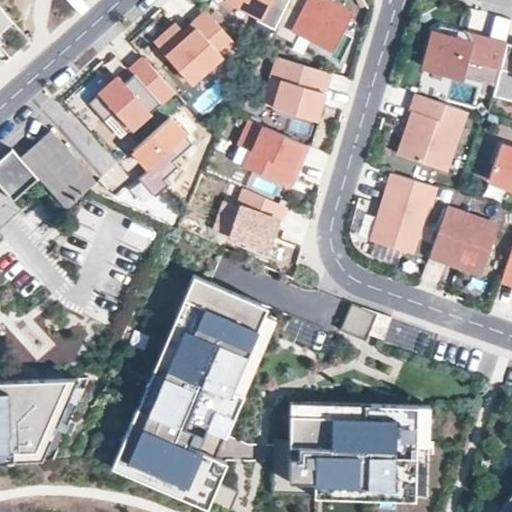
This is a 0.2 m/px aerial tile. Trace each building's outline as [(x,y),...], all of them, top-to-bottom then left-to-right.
[(289,0),(228,0),(259,15),(256,20),(275,29),(289,0)] [(320,0),(289,0),(275,29),(273,32),(292,42),(298,30),(331,47),(349,10),(328,0),(322,0),(322,1),(320,0)] [(190,82),(235,42),(207,11),(184,31),(177,24),(155,43),(190,82)] [(0,20),(0,33),(13,22),(6,14),(0,20)] [(496,85),(507,43),(489,38),(487,45),(470,41),(471,38),(468,32),(467,31),(441,24),(433,28),(423,66),(496,85)] [(487,45),(489,38),(468,32),(471,38),(470,41),(487,45)] [(511,43),(507,43),(496,85),(493,96),(511,100),(511,43)] [(333,75),(275,57),(269,78),(280,81),(271,108),(317,123),(333,75)] [(120,76),(90,103),(106,120),(112,114),(128,132),(174,90),(145,58),(131,70),(135,74),(125,82),(120,76)] [(444,170),(465,110),(417,93),(411,111),(413,112),(399,154),(444,170)] [(307,145),(251,121),(241,144),(254,151),(247,167),(289,186),(307,145)] [(97,181),(51,129),(20,156),(38,176),(67,209),(91,187),(97,181)] [(511,148),(501,144),(488,179),(511,187),(511,148)] [(13,148),(0,159),(0,184),(13,199),(38,176),(20,156),(17,153),(13,148)] [(436,185),(393,172),(373,240),(412,251),(427,202),(430,203),(436,185)] [(246,189),(239,204),(227,232),(266,250),(285,206),(246,189)] [(227,232),(239,204),(225,198),(213,226),(227,232)] [(498,225),(447,207),(430,255),(481,272),(498,225)] [(361,216),(357,236),(372,239),(376,219),(361,216)] [(511,249),(502,279),(511,282),(511,249)] [(206,279),(195,274),(143,394),(154,399),(206,279)] [(268,305),(206,279),(154,399),(143,394),(117,455),(212,495),(209,502),(230,511),(239,490),(218,481),(227,461),(214,456),(192,447),(195,441),(216,450),(223,434),(227,435),(277,317),(265,313),(268,305)] [(352,302),(340,329),(366,340),(369,334),(378,312),(362,306),(359,305),(352,302)] [(391,317),(378,312),(369,334),(383,340),(391,317)] [(0,461),(42,459),(79,377),(0,380),(0,461)] [(291,401),(290,414),(370,416),(370,403),(291,401)] [(416,444),(417,404),(370,403),(370,416),(290,414),(290,439),(289,479),(273,479),(273,493),(314,494),(314,483),(414,486),(416,444)] [(417,404),(416,444),(429,444),(430,404),(417,404)] [(274,438),(273,479),(289,479),(290,439),(274,438)] [(192,447),(214,456),(216,450),(195,441),(192,447)] [(117,455),(112,467),(207,507),(209,502),(212,495),(117,455)] [(314,483),(314,494),(314,496),(414,498),(414,486),(314,483)] [(511,491),(496,511),(509,511),(511,509),(511,491)]
